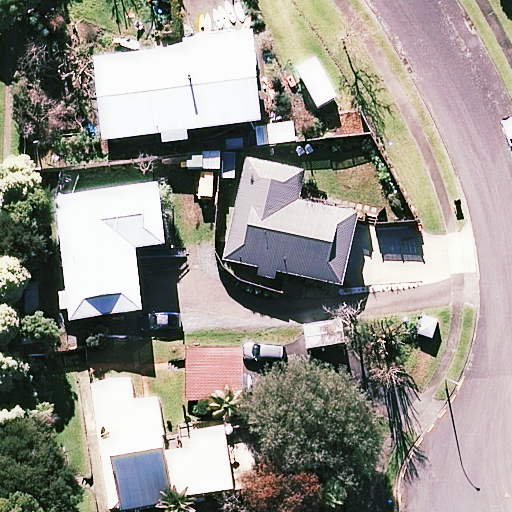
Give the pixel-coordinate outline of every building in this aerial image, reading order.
[(333,83),(304,29),(284,40),(313,93),(333,83)] [(270,131),(262,47),(99,63),(107,146),(270,131)] [(229,268),(262,275),(260,282),(282,287),(283,279),(351,294),(366,223),(304,211),(311,177),(251,164),(229,268)] [(174,256),(170,197),(65,205),(74,326),(149,320),(144,258),(174,256)] [(245,363),(192,362),(191,404),(245,405),(245,363)] [(141,511),(239,501),(231,431),(172,437),(168,407),(141,410),(138,387),(97,392),(110,511),(141,511)]
